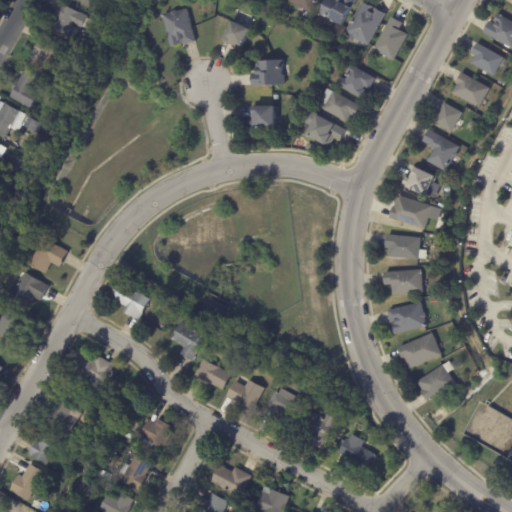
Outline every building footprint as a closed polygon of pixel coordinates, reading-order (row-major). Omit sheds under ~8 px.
[(100,0),(95,9),(80,0),(100,0)] [(291,0),(321,0),(314,14),(291,1),(291,0)] [(359,0),(346,27),(322,15),(330,0),(359,0)] [(88,18),(83,28),(75,24),(74,26),(82,30),(75,43),(51,29),(57,19),(54,18),(63,2),(89,17),(88,18)] [(376,10),(377,8),(388,15),(371,46),(358,39),(356,43),(349,40),(352,35),(348,32),(365,2),(376,8),(375,9),(376,10)] [(195,43),(186,45),(185,40),(183,40),(184,44),(173,47),(165,15),(174,13),(173,12),(179,10),(179,12),(189,9),(198,42),(195,43)] [(238,49),(224,42),(239,11),(256,19),(251,28),(254,29),(246,46),(244,45),(242,50),(238,49)] [(511,46),(486,32),(492,22),(498,25),(499,22),(497,21),(501,13),(511,19),(511,46)] [(394,17),(404,23),(401,29),(410,34),(395,61),(375,50),(393,17),(394,17)] [(41,41),(42,42),(45,37),(61,46),(55,57),(59,59),(50,76),(30,64),(36,53),(35,52),(41,41)] [(498,53),(507,57),(497,76),(474,63),(478,56),(474,54),(480,43),(498,53)] [(113,54),(119,58),(113,66),(110,63),(112,60),(110,59),(113,54)] [(286,66),(287,85),(256,87),(255,73),(260,73),(259,62),(286,60),(286,66)] [(378,80),(372,90),(367,87),(366,89),(369,91),(365,99),(340,85),(344,77),(348,79),(351,73),(348,71),(352,64),(379,79),(378,80)] [(27,106),(12,98),(16,91),(14,90),(18,81),(20,82),(27,70),(42,79),(35,91),(41,94),(33,109),(27,106)] [(486,100),(481,108),(455,93),(459,84),(458,84),(464,72),(492,88),(486,100)] [(362,107),(357,117),(353,115),(349,122),(327,109),(336,91),(363,106),(362,107)] [(6,103),(43,123),(37,133),(24,125),(20,133),(13,129),(8,139),(0,134),(0,101),(6,104),(6,103)] [(462,120),(454,133),(435,123),(447,103),(465,113),(462,120)] [(251,123),(250,120),(253,120),(253,107),(278,107),(279,128),(258,129),(258,127),(251,127),(251,123)] [(346,131),(340,141),(336,139),(331,147),(310,134),(322,115),(347,130),(346,131)] [(478,124),(476,128),(470,125),(472,120),(478,123),(478,124)] [(457,156),(448,172),(431,162),(436,151),(433,149),(435,146),(426,141),(432,130),(462,147),(457,156)] [(6,154),(0,163),(0,144),(8,149),(6,154)] [(422,168),(441,177),(439,183),(445,186),(438,200),(413,188),(413,187),(407,184),(410,178),(412,178),(417,167),(421,169),(422,168)] [(4,179),(13,183),(11,187),(3,182),(4,179)] [(442,213),(439,221),(431,219),(427,230),(392,219),(399,196),(442,210),(442,213)] [(390,256),(391,249),(388,248),(389,235),(422,238),(421,250),(428,251),(427,260),(421,259),(420,260),(390,257),(390,256)] [(69,251),(71,252),(62,268),(53,263),(47,274),(31,266),(45,239),(69,251)] [(423,279),(425,294),(395,297),(394,285),(388,286),(386,274),(423,270),(423,279)] [(49,289),(42,302),(36,298),(32,308),(13,297),(26,273),(51,286),(49,289)] [(138,319),(126,312),(129,308),(116,300),(118,296),(114,294),(119,286),(123,288),(125,284),(153,300),(142,321),(138,319)] [(161,300),(170,305),(168,309),(158,304),(161,300)] [(426,317),(429,326),(397,335),(394,323),(393,323),(390,312),(422,303),(426,317)] [(26,319),(23,326),(25,328),(18,342),(0,333),(0,328),(11,307),(28,316),(26,319)] [(192,360),(183,354),(187,348),(183,346),(184,343),(180,341),(178,343),(174,340),(185,323),(209,338),(194,362),(192,360)] [(220,332),(226,335),(222,342),(216,339),(220,332)] [(439,344),(444,355),(411,371),(401,349),(434,333),(439,344)] [(105,358),(116,365),(102,390),(93,385),(95,381),(76,370),(86,354),(97,361),(100,356),(105,358)] [(202,378),(197,376),(206,360),(234,375),(226,391),(209,382),(209,384),(202,380),(203,379),(202,378)] [(431,400),(425,392),(426,391),(421,382),(452,362),(457,370),(451,373),(459,385),(432,402),(431,400)] [(247,406),(229,397),(237,382),(246,387),(250,380),(266,388),(255,410),(247,406)] [(279,418),(283,412),(270,405),(277,392),(280,394),(283,389),(307,402),(291,431),(276,424),(279,418)] [(50,422),(62,399),(76,407),(75,408),(84,413),(72,435),(50,422)] [(317,414),(326,419),(328,414),(340,421),(338,425),(340,427),(327,451),(310,442),(313,436),(302,430),(312,411),(317,414)] [(177,427),(166,449),(156,443),(154,447),(146,442),(148,439),(142,436),(151,420),(157,423),(160,418),(177,427)] [(32,453),(39,441),(40,441),(46,430),(64,440),(57,452),(61,455),(58,460),(54,458),(50,465),(31,454),(32,453)] [(83,430),(92,435),(88,443),(78,438),(83,430)] [(359,445),(377,455),(368,474),(352,466),(354,461),(342,454),(349,440),(359,445)] [(76,441),(85,446),(82,452),(72,447),(76,441)] [(152,468),(147,476),(149,477),(141,491),(123,480),(126,475),(121,472),(127,463),(131,465),(137,455),(154,464),(152,468)] [(45,472),(40,481),(45,483),(47,492),(39,494),(34,491),(29,500),(12,490),(21,474),(24,476),(32,463),(46,472),(45,472)] [(242,470),(253,476),(241,497),(239,496),(238,499),(231,495),(233,492),(213,482),(223,465),(234,472),(237,467),(242,470)] [(108,472),(113,475),(110,481),(105,478),(108,472)] [(267,487),(291,496),(285,511),(266,511),(258,509),(266,486),(267,487)] [(134,503),(128,511),(106,511),(101,509),(110,494),(118,499),(123,491),(136,499),(134,503)] [(213,493),(229,502),(223,511),(194,511),(187,508),(197,492),(203,495),(204,492),(212,496),(213,493)]
